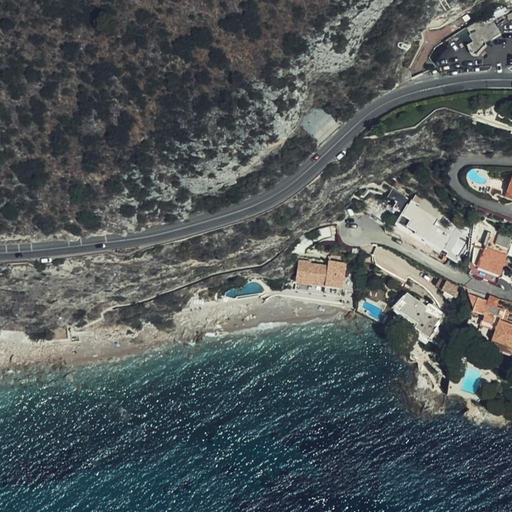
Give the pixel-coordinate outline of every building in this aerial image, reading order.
[(468,28),(457,34),(459,37),(470,31),(472,36),(471,36),(474,42),(470,45),(474,55),(478,56),(489,43),(503,35),(493,20),(490,22),(487,18),(469,29),(468,28)] [(410,69),(395,64),(397,86),(413,79),(412,71),(410,71),(410,69)] [(505,120),(511,123),(511,111),(511,112),(485,102),(478,121),(502,129),(505,120)] [(398,202),(400,204),(397,209),(406,215),(394,234),(430,255),(435,247),(442,252),(452,236),(437,227),(439,224),(411,207),(414,200),(403,194),(398,202)] [(362,211),(387,227),(395,213),(371,197),(362,211)] [(486,248),(475,278),(498,286),(511,246),(511,240),(493,234),(488,249),(486,248)] [(335,248),(332,239),(321,243),(316,246),(320,254),(328,250),(335,248)] [(434,279),(379,251),(370,268),(426,296),(434,279)] [(327,287),(343,290),(343,286),(346,263),(337,262),(336,267),(330,266),(312,264),(312,262),(301,261),(298,278),(327,282),(327,287)] [(455,291),(459,285),(444,277),(441,283),(455,291)] [(343,290),(327,287),(327,282),(298,278),(297,291),(342,297),(343,290)] [(342,297),(341,305),(356,311),(358,289),(343,286),(343,290),(342,297)] [(413,331),(429,341),(436,330),(445,316),(431,308),(430,309),(408,294),(401,306),(404,309),(401,314),(417,325),(413,331)] [(476,343),(481,345),(482,342),(491,345),(490,348),(511,356),(511,327),(504,325),(506,321),(487,314),(487,312),(496,315),(501,303),(492,299),(491,303),(470,296),(472,304),(476,305),(473,313),(485,317),(476,343)] [(436,330),(429,341),(449,355),(456,344),(436,330)] [(425,358),(430,362),(432,360),(432,348),(412,334),(406,341),(425,358)] [(466,367),(455,396),(460,396),(466,401),(471,401),(474,400),(480,403),(489,376),(485,374),(477,396),(463,391),(471,369),(466,367)]
